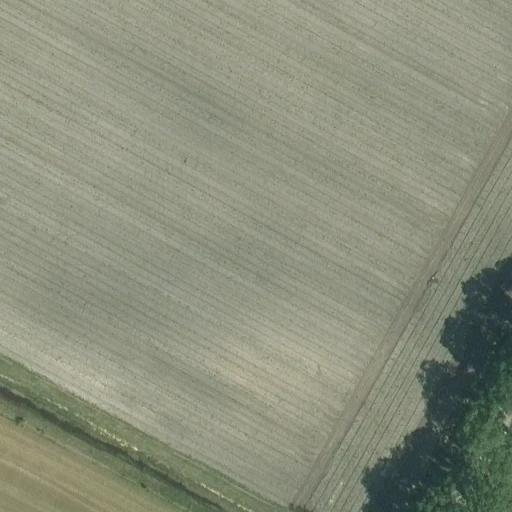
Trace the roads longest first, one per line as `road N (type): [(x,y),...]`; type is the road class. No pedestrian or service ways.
road 1 (track): [(0,370),(259,511)]
road 2 (unclassified): [(451,511),(511,400)]
